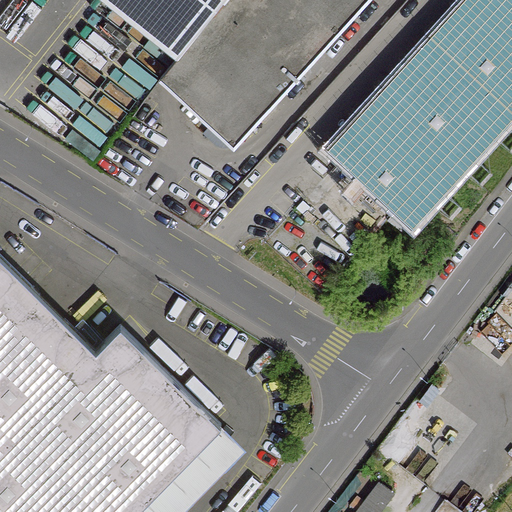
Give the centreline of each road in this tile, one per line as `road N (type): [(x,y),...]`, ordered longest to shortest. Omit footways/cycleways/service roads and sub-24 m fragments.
road 1 (unclassified): [(0,144),(386,388)]
road 2 (unclassified): [(511,224),(386,388)]
road 3 (unclassified): [(386,388),(291,511)]
